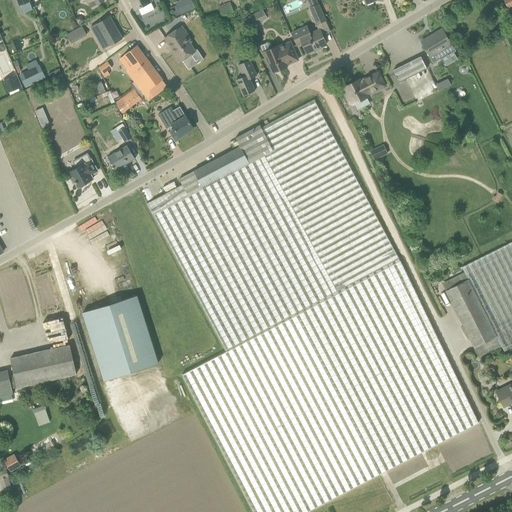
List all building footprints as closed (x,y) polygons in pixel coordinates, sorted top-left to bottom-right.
[(151,2),(149,0),(130,0),(135,10),(151,2)] [(177,6),(180,14),(194,7),(190,0),(181,0),(179,1),(181,5),(177,6)] [(309,7),(316,24),(326,20),(319,3),(318,3),(309,7)] [(262,9),(256,12),(261,21),(268,18),(262,9)] [(91,27),(103,51),(123,40),(110,17),(91,27)] [(75,30),(79,38),(87,33),(82,26),(75,30)] [(307,26),(303,27),(293,32),(298,45),(302,44),(306,53),(327,44),(320,28),(310,33),(307,26)] [(174,55),(179,62),(189,55),(193,61),(194,61),(195,62),(196,61),(198,61),(199,61),(200,60),(200,59),(201,57),(201,55),(197,50),(195,51),(186,39),(189,37),(182,27),(165,38),(176,53),(174,55)] [(421,41),(434,62),(440,58),(441,59),(455,51),(442,29),(421,41)] [(67,35),(72,43),(79,39),(74,30),(67,35)] [(298,60),(290,41),(272,48),(270,43),(268,42),(260,45),(259,48),(261,52),(263,52),(268,64),(270,64),(273,72),(287,66),(287,65),(298,60)] [(126,70),(134,82),(131,84),(134,89),(115,103),(124,113),(142,99),(141,98),(145,95),(148,101),(167,87),(163,80),(137,46),(124,55),(132,66),(126,70)] [(393,70),(399,82),(427,68),(421,56),(393,70)] [(248,75),(256,71),(251,59),(239,65),(242,71),(244,76),(236,79),(244,96),(255,91),(248,75)] [(108,61),(100,67),(103,74),(112,67),(108,61)] [(40,66),(21,75),(26,86),(45,77),(40,66)] [(352,103),(353,104),(368,96),(367,95),(385,86),(378,72),(360,81),(360,79),(344,87),(348,95),(346,96),(350,104),(352,103)] [(407,78),(417,99),(437,89),(429,72),(421,76),(419,73),(407,78)] [(15,75),(3,80),(9,92),(20,88),(15,75)] [(448,79),(436,85),(439,91),(451,85),(448,79)] [(400,260),(339,145),(314,99),(261,128),(273,149),(152,214),(226,351),(400,260)] [(33,109),(37,115),(48,108),(44,102),(33,109)] [(168,109),(160,114),(168,127),(172,125),(175,130),(171,132),(176,141),(188,134),(187,132),(193,128),(186,116),(180,106),(170,112),(168,109)] [(511,123),(503,128),(511,147),(511,123)] [(131,138),(123,124),(116,128),(125,142),(131,138)] [(240,146),(179,179),(182,184),(147,203),(152,214),(273,149),(261,128),(260,125),(251,129),(251,128),(247,130),(248,131),(236,138),(240,146)] [(369,150),(374,159),(388,153),(384,143),(369,150)] [(108,157),(116,170),(135,159),(127,145),(108,157)] [(87,154),(74,161),(77,167),(68,172),(74,182),(75,182),(78,187),(80,186),(80,188),(87,184),(86,183),(93,179),(91,175),(97,171),(91,160),(87,154)] [(468,279),(501,345),(504,351),(511,347),(511,241),(462,267),(468,279)] [(181,375),(254,511),(306,511),(478,422),(400,260),(226,351),(181,375)] [(501,345),(468,279),(446,290),(479,356),(501,345)] [(83,311),(102,380),(157,364),(138,296),(83,311)] [(10,358),(13,368),(17,388),(77,375),(70,345),(10,358)] [(511,384),(497,392),(504,407),(511,402),(511,384)] [(4,461),(10,471),(21,465),(15,454),(4,461)] [(0,479),(9,477),(7,468),(0,469),(0,479)]
